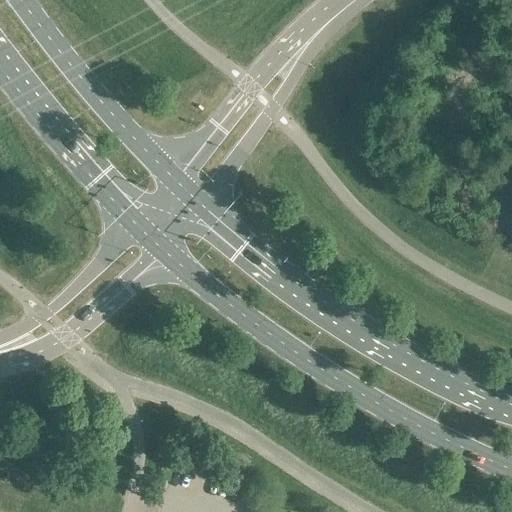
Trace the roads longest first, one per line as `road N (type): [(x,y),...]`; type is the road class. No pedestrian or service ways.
road 1 (secondary): [(161,248),(274,340),(426,434),(511,469)]
road 2 (secondary): [(511,407),(461,388),(356,326),(200,205)]
road 3 (secondary): [(176,182),(85,87),(22,0)]
road 4 (secondary): [(0,61),(136,223)]
road 5 (unclassified): [(0,353),(64,336),(161,248)]
road 6 (unclassified): [(136,223),(0,353)]
road 7 (unclassified): [(200,205),(270,110),(290,56)]
road 8 (unclassified): [(290,56),(248,89),(176,182)]
